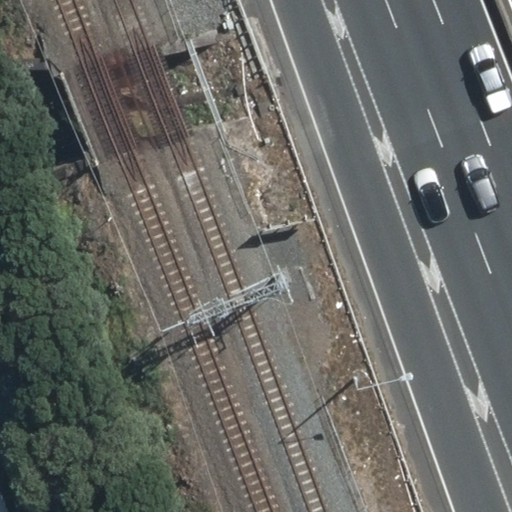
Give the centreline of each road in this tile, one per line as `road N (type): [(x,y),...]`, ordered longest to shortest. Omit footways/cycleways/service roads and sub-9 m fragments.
road 1 (motorway): [(484,511),(299,0)]
road 2 (motorway): [(511,199),(433,0)]
